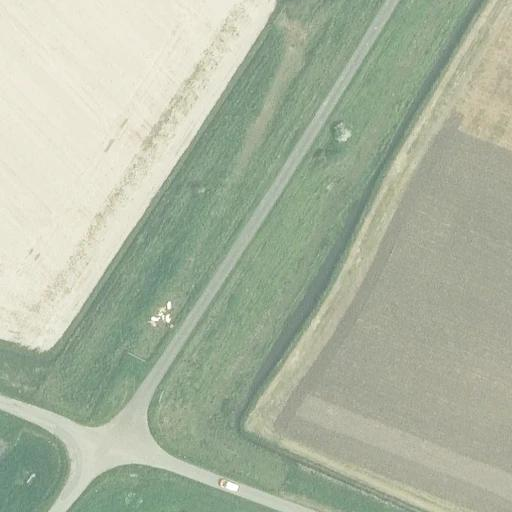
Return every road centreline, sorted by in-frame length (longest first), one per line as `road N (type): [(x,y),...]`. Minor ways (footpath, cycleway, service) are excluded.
road 1 (unclassified): [(112,443),(384,0)]
road 2 (unclassified): [(306,511),(112,443)]
